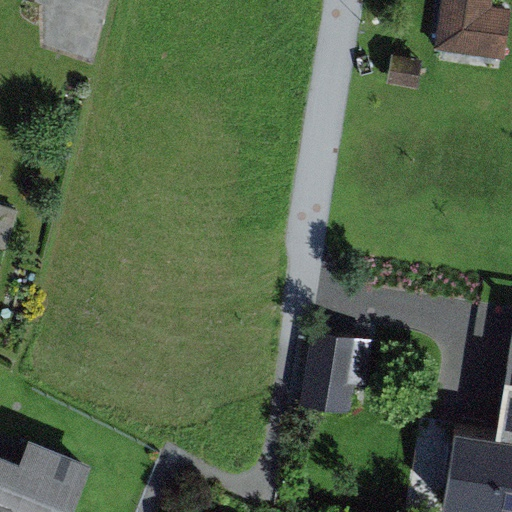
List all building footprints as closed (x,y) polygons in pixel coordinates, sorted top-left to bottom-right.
[(511,8),(502,7),(502,0),(450,0),(445,47),(511,55),(511,8)] [(312,395),(330,396),(336,331),(318,329),(312,395)] [(338,330),(334,404),(366,406),(370,332),(338,330)] [(511,511),(511,354),(502,429),(457,423),(446,505),(503,511),(511,511)] [(42,422),(28,461),(0,450),(0,511),(79,511),(105,446),(42,422)]
